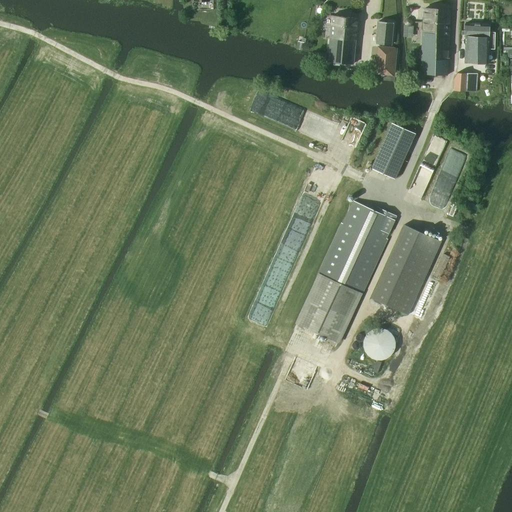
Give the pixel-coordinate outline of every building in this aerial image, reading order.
[(449,10),(423,9),(422,22),(441,23),(441,20),(449,20),(449,10)] [(356,27),(356,18),(331,15),(330,35),(342,36),(342,26),(356,27)] [(441,23),(422,22),(420,75),(446,76),(449,21),(441,20),(441,23)] [(377,21),(377,24),(375,43),(390,45),(392,23),(377,21)] [(464,23),(464,24),(464,36),(467,36),(466,62),(485,63),(486,49),(494,49),(494,32),(488,32),(489,24),(464,23)] [(352,63),(356,27),(342,26),(342,36),(330,35),(328,61),(352,63)] [(376,46),(374,74),(394,76),(397,48),(376,46)] [(464,91),(465,73),(454,72),(453,90),(464,91)] [(477,73),(465,73),(464,91),(476,91),(477,73)] [(415,134),(391,123),(371,168),(394,179),(415,134)] [(299,324),(340,342),(395,218),(376,209),(374,213),(352,203),(299,324)] [(372,300),(408,316),(440,242),(403,226),(372,300)] [(365,344),(365,345),(365,346),(365,348),(366,349),(366,350),(367,351),(367,353),(368,354),(369,355),(370,356),(371,357),(372,357),(373,358),(374,359),(375,359),(377,360),(378,360),(379,360),(380,360),(383,360),(384,360),(386,359),(387,359),(389,357),(390,357),(391,356),(392,355),(393,354),(394,353),(394,351),(395,350),(395,349),(396,348),(396,346),(396,345),(396,344),(396,342),(395,341),(395,340),(394,338),(394,337),(393,336),(392,335),(391,334),(390,333),(389,332),(388,332),(387,331),(386,331),(384,330),(383,330),(382,330),(380,330),(379,330),(378,330),(377,330),(375,331),(374,331),(373,332),(372,332),(371,333),(370,334),(369,335),(368,336),(367,337),(367,338),(366,340),(366,341),(365,342),(365,344)]
